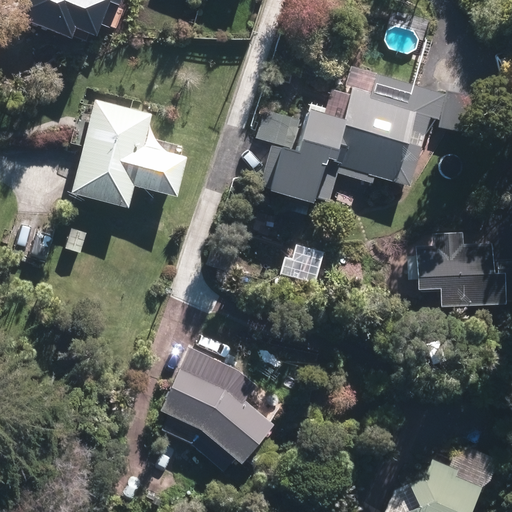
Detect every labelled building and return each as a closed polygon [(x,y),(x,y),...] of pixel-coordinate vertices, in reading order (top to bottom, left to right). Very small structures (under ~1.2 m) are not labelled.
[(406,177),(428,99),(381,86),(375,105),(336,94),(327,126),(297,118),(275,194),(306,203),(320,153),(406,177)] [(147,120),(99,107),(77,191),(126,203),(131,183),(175,194),(183,162),(139,151),(147,120)] [(487,246),(420,250),(422,286),(441,284),(443,306),(501,302),(499,279),(489,279),(487,246)] [(195,423),(238,460),(267,425),(222,387),(183,369),(165,410),(195,423)] [(398,490),(388,511),(465,511),(475,488),(431,469),(398,490)]
